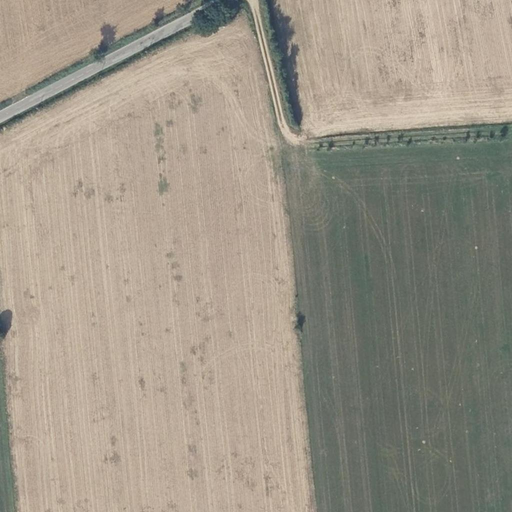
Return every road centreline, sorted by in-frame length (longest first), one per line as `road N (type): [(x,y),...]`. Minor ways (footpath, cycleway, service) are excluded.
road 1 (track): [(252,0),(281,125),(293,140),(511,136)]
road 2 (unclassified): [(223,0),(0,113)]
